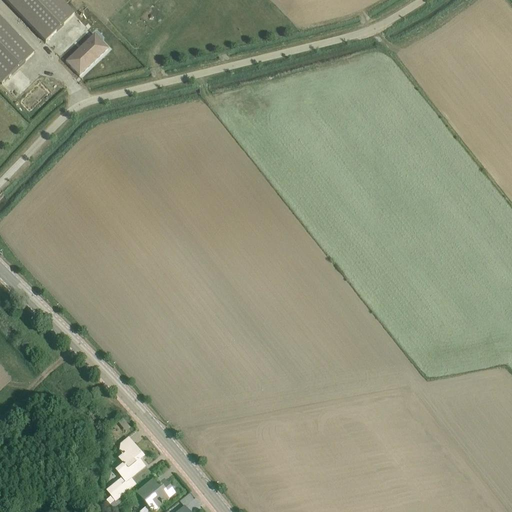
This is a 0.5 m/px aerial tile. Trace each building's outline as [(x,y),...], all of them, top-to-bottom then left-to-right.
[(59,0),(2,0),(45,43),(74,16),(59,0)] [(0,19),(0,85),(0,86),(33,54),(0,19)] [(94,36),(65,63),(79,78),(108,50),(94,36)] [(122,420),(118,424),(125,433),(130,429),(122,420)] [(106,503),(103,505),(107,509),(134,488),(136,486),(131,480),(144,469),(139,462),(143,459),(128,440),(120,446),(119,453),(122,456),(118,460),(122,465),(115,472),(121,480),(106,492),(111,498),(106,502),(106,503)] [(144,469),(131,480),(136,486),(149,475),(144,469)] [(154,481),(136,496),(146,508),(141,511),(154,511),(174,496),(164,483),(159,487),(154,481)] [(134,488),(107,509),(109,511),(110,511),(125,501),(124,500),(136,491),(134,488)]
